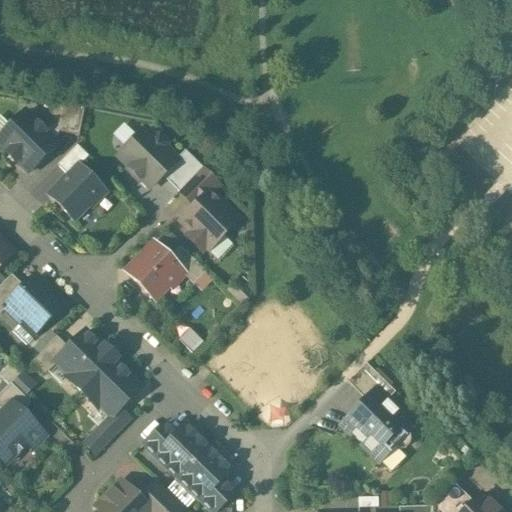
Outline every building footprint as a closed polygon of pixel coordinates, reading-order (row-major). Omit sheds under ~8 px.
[(84,109),(54,103),(48,131),(78,137),(84,109)] [(24,114),(0,138),(0,145),(8,153),(6,156),(15,164),(18,161),(30,172),(56,145),(24,114)] [(134,136),(129,141),(129,147),(119,158),(129,169),(128,170),(139,181),(140,179),(150,189),(161,177),(176,162),(176,161),(165,151),(165,145),(158,138),(152,138),(145,131),(140,136),(134,136)] [(68,178),(79,168),(88,158),(77,147),(58,166),(68,178)] [(184,152),(176,161),(176,162),(161,177),(179,193),(202,169),(184,152)] [(68,178),(49,198),(73,221),(89,206),(92,208),(106,194),(79,168),(68,178)] [(202,169),(179,193),(194,209),(209,194),(210,195),(219,186),(202,169)] [(194,209),(181,222),(193,234),(188,239),(200,251),(205,246),(209,250),(237,222),(210,195),(209,194),(194,209)] [(0,266),(13,253),(2,242),(0,244),(0,266)] [(168,259),(153,245),(125,273),(154,301),(181,274),(182,273),(168,259)] [(205,273),(179,248),(168,259),(182,273),(181,274),(192,285),(205,273)] [(11,276),(0,286),(0,314),(4,310),(3,309),(24,288),(11,276)] [(62,306),(34,278),(24,288),(3,309),(4,310),(20,325),(23,322),(35,334),(62,306)] [(101,350),(84,333),(68,349),(56,362),(57,363),(70,376),(67,379),(96,408),(99,404),(111,416),(112,417),(119,410),(140,389),(113,362),(116,359),(104,348),(101,350)] [(56,338),(31,363),(44,376),(57,363),(56,362),(68,349),(56,338)] [(394,394),(365,365),(347,384),(365,402),(375,392),(386,402),(394,394)] [(30,404),(11,385),(0,395),(0,410),(2,413),(11,404),(21,414),(30,404)] [(386,402),(375,392),(365,402),(342,426),(379,463),(394,447),(397,449),(401,450),(405,449),(408,446),(409,442),(409,438),(406,435),(408,433),(396,421),(400,417),(386,402)] [(2,413),(0,414),(0,460),(10,451),(16,456),(25,446),(31,452),(45,438),(21,414),(11,404),(2,413)] [(111,416),(93,435),(104,446),(129,421),(119,410),(112,417),(111,416)] [(164,425),(144,446),(155,457),(175,437),(164,425)] [(208,449),(185,427),(175,437),(155,457),(178,479),(208,449)] [(208,449),(178,479),(201,502),(221,481),(230,472),(208,449)] [(221,481),(201,502),(211,511),(216,511),(234,494),(221,481)] [(120,484),(97,508),(100,511),(163,511),(162,511),(148,511),(139,502),(120,484)] [(179,511),(183,509),(157,484),(139,502),(148,511),(162,511),(163,511),(179,511)] [(464,511),(473,504),(453,485),(430,508),(430,511),(464,511)] [(473,504),(464,511),(497,511),(481,495),(473,504)]
